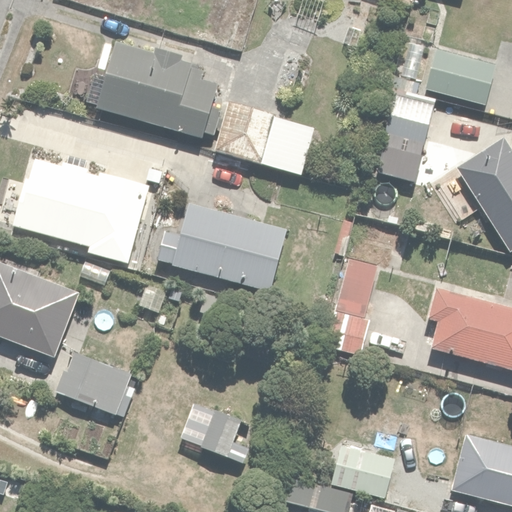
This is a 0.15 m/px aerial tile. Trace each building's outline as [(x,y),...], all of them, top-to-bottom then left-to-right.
[(210,78),(214,66),(123,37),(102,104),(209,137),(226,83),(210,78)] [(503,65),(440,48),(429,88),(492,105),(503,65)] [(437,103),(400,94),(389,135),(427,145),(437,103)] [(234,100),(219,146),(311,177),(326,130),(234,100)] [(511,134),(461,167),(511,247),(511,134)] [(156,187),(39,151),(17,222),(94,246),(91,255),(131,268),(156,187)] [(188,233),(170,228),(161,259),(278,291),(294,233),(195,207),(188,233)] [(382,261),(354,255),(341,311),(334,309),(337,299),(316,294),(304,343),(367,358),(376,320),(368,319),(382,261)] [(84,287),(0,260),(0,335),(63,355),(84,287)] [(171,286),(149,280),(141,306),(163,313),(171,286)] [(511,304),(443,286),(434,318),(442,320),(434,348),(511,368),(511,304)] [(114,305),(97,299),(89,324),(106,330),(114,305)] [(139,374),(79,350),(62,393),(122,417),(139,374)] [(256,418),(220,406),(208,445),(245,456),(256,418)] [(511,443),(472,431),(455,485),(511,502),(511,443)] [(349,444),(338,480),(388,494),(399,458),(349,444)] [(32,482),(5,473),(0,489),(0,493),(26,502),(32,482)] [(355,511),(361,493),(297,475),(290,502),(325,511),(355,511)]
